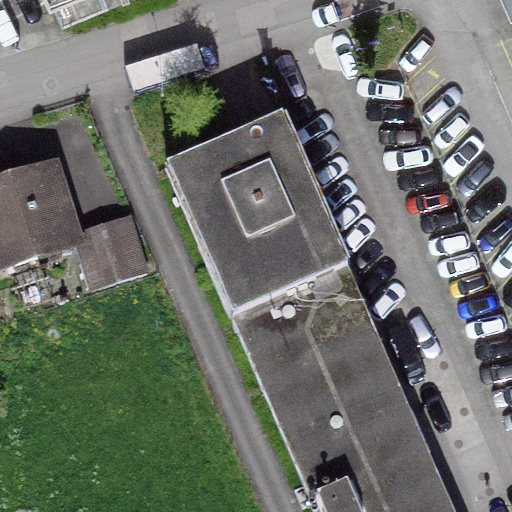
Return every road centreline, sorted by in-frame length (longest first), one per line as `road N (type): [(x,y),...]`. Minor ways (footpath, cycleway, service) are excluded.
road 1 (unknown): [(326,0),(460,356),(511,459)]
road 2 (residential): [(0,91),(294,0)]
